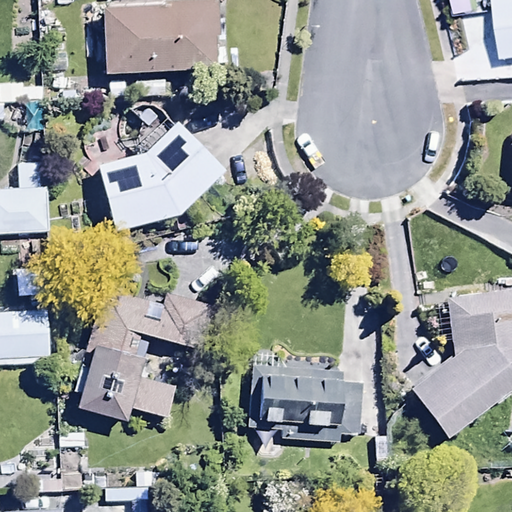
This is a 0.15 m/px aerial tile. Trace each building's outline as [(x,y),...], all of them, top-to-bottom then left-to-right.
[(511,65),(511,3),(497,6),(504,66),(511,65)] [(103,19),(106,86),(226,80),(222,13),(103,19)] [(0,88),(0,110),(25,110),(25,88),(0,88)] [(98,172),(116,241),(180,225),(227,181),(178,133),(146,163),(98,172)] [(0,197),(0,241),(50,241),(49,194),(40,194),(40,168),(20,169),(21,198),(0,197)] [(49,276),(16,277),(16,303),(50,302),(49,276)] [(109,284),(86,356),(94,359),(80,420),(128,431),(131,419),(169,427),(176,395),(140,387),(149,345),(195,355),(207,315),(109,284)] [(511,301),(449,309),(455,366),(412,398),(451,448),(511,401),(511,301)] [(0,319),(0,370),(50,368),(48,317),(0,319)] [(360,390),(341,389),(342,369),(253,364),(249,436),(282,438),(282,448),(338,452),(339,439),(357,440),(360,390)] [(149,511),(149,495),(104,496),(105,510),(131,509),(131,511),(149,511)]
